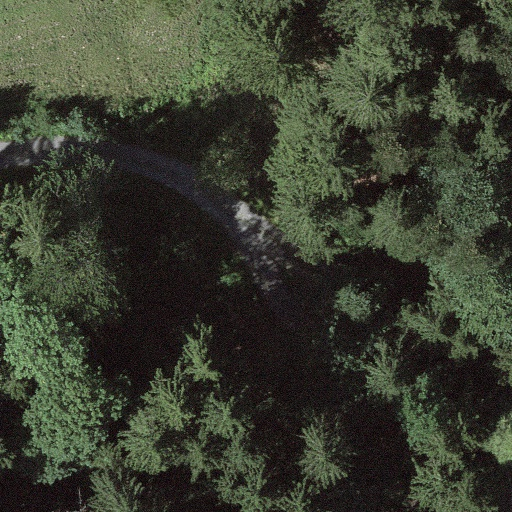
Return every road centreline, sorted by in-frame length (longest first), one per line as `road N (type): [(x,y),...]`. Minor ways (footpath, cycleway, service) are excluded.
road 1 (track): [(94,155),(348,436),(463,498),(507,511)]
road 2 (track): [(94,155),(511,352)]
